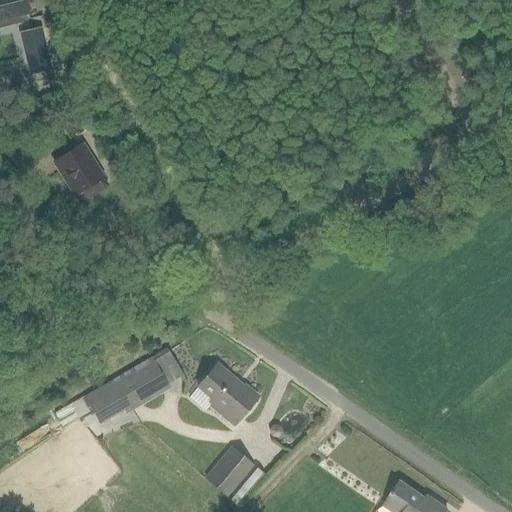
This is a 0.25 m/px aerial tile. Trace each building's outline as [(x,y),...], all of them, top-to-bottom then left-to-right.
[(15,24),(27,21),(22,0),(0,0),(0,20),(13,17),(15,24)] [(52,70),(42,28),(20,33),(30,76),(52,70)] [(84,132),(77,117),(61,124),(68,139),(84,132)] [(81,203),(106,187),(82,148),(57,164),(74,192),(74,191),(81,203)] [(262,221),(256,211),(239,222),(245,232),(262,221)] [(101,426),(168,386),(151,357),(84,397),(101,426)] [(234,426),(257,398),(244,385),(242,387),(216,366),(198,388),(213,401),(209,405),(234,426)] [(239,507),(264,474),(232,449),(206,480),(239,507)] [(431,503),(401,482),(385,507),(391,511),(445,511),(447,510),(433,501),(431,503)]
